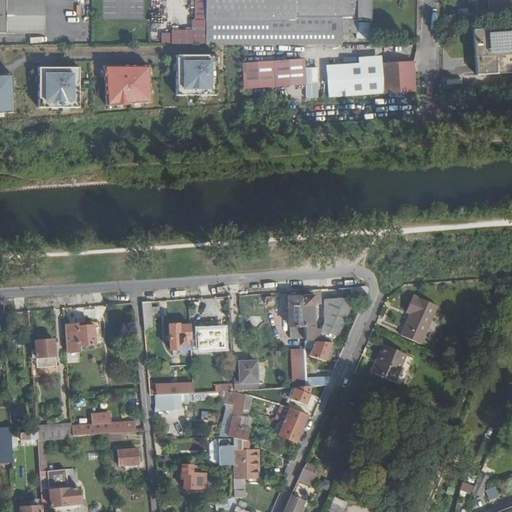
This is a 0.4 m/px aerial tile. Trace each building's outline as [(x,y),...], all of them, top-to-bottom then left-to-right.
[(206,0),(207,46),(243,45),(327,45),(327,33),(343,33),(343,22),(370,22),(369,0),(206,0)] [(511,0),(488,0),(489,15),(511,13),(511,0)] [(511,26),(473,29),(476,74),(511,71),(511,26)] [(161,32),(161,43),(169,44),(170,33),(161,32)] [(215,94),(214,55),(178,55),(178,94),(215,94)] [(329,97),(415,91),(412,59),(361,62),(361,58),(306,58),(243,63),(245,88),(304,84),(304,75),(328,74),(329,97)] [(105,67),(106,106),(151,104),(150,66),(105,67)] [(39,67),(38,108),(79,109),(80,68),(39,67)] [(0,74),(0,113),(13,113),(11,74),(0,74)] [(321,303),(321,291),(313,291),(313,296),(288,298),(290,338),(305,337),(305,342),(332,344),(335,344),(356,297),(338,299),(326,300),(326,320),(321,330),(316,327),(315,325),(314,303),(321,303)] [(438,306),(412,296),(408,306),(413,308),(411,314),(401,336),(422,345),(438,306)] [(154,330),(152,302),(143,303),(145,330),(154,330)] [(64,317),(64,308),(53,309),(53,317),(64,317)] [(94,323),(65,324),(67,352),(80,351),(80,345),(95,344),(94,323)] [(191,331),(191,325),(179,326),(179,324),(170,325),(171,351),(186,350),(186,340),(191,340),(191,331)] [(191,331),(191,340),(192,350),(225,348),(224,330),(191,331)] [(56,366),(54,340),(35,341),(37,357),(46,357),(46,366),(56,366)] [(332,344),(305,342),(306,348),(313,350),(311,357),(326,361),(332,344)] [(383,347),(372,372),(394,381),(405,356),(383,347)] [(305,349),(290,349),(292,382),(306,381),(305,349)] [(247,383),(247,390),(257,390),(255,363),(239,365),(240,384),(247,383)] [(42,375),(33,375),(35,395),(43,394),(42,375)] [(177,395),(194,393),(194,384),(157,386),(157,396),(177,395)] [(312,387),(307,387),(296,388),(290,400),(305,406),(310,396),(309,395),(312,387)] [(240,393),(234,391),(230,392),(228,403),(235,404),(229,436),(234,438),(247,441),(250,428),(246,427),(240,426),(243,410),(246,395),(240,393)] [(177,405),(177,395),(157,396),(156,396),(157,406),(177,405)] [(252,397),(246,395),(243,410),(249,412),(252,397)] [(290,409),(281,406),(276,419),(284,422),(290,409)] [(302,430),(308,417),(290,409),(284,422),(302,430)] [(249,412),(243,410),(240,426),(246,427),(249,412)] [(284,422),(279,435),(297,443),(302,430),(284,422)] [(101,434),(135,432),(135,423),(101,424),(101,434)] [(72,428),(72,425),(36,426),(37,433),(37,439),(37,440),(73,438),(73,436),(72,428)] [(94,427),(72,428),(73,436),(95,435),(94,427)] [(454,435),(448,433),(439,429),(430,450),(444,456),(454,435)] [(13,470),(10,434),(1,434),(4,470),(13,470)] [(234,465),(234,438),(219,440),(220,465),(234,465)] [(247,441),(234,438),(234,465),(235,479),(245,479),(258,479),(257,451),(250,451),(250,442),(247,441)] [(120,465),(138,464),(138,450),(119,451),(120,465)] [(197,474),(197,466),(181,465),(180,478),(183,478),(183,488),(194,489),(195,474),(197,474)] [(39,470),(42,508),(81,504),(80,488),(61,489),(59,469),(39,470)] [(316,474),(304,469),(298,481),(310,487),(316,474)] [(469,493),(477,497),(480,490),(487,474),(479,471),(469,493)] [(511,478),(495,486),(499,497),(511,492),(511,478)] [(245,479),(235,479),(235,497),(245,496),(245,479)] [(465,493),(467,487),(457,483),(455,489),(465,493)] [(291,497),(284,511),(299,511),(304,503),(291,497)] [(343,511),(347,504),(335,499),(329,511),(343,511)] [(19,511),(39,511),(39,507),(31,507),(31,502),(20,503),(21,508),(19,508),(19,511)]
